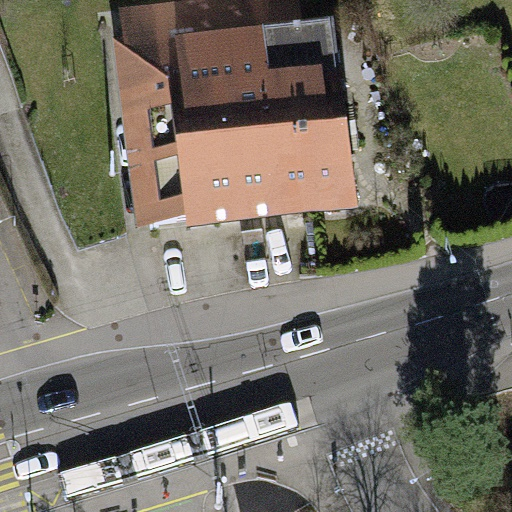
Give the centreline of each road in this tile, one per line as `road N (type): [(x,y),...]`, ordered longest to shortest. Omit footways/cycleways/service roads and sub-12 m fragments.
road 1 (secondary): [(68,433),(322,359)]
road 2 (secondary): [(322,359),(511,294)]
road 3 (residential): [(0,271),(68,433)]
road 4 (residential): [(391,511),(322,359)]
